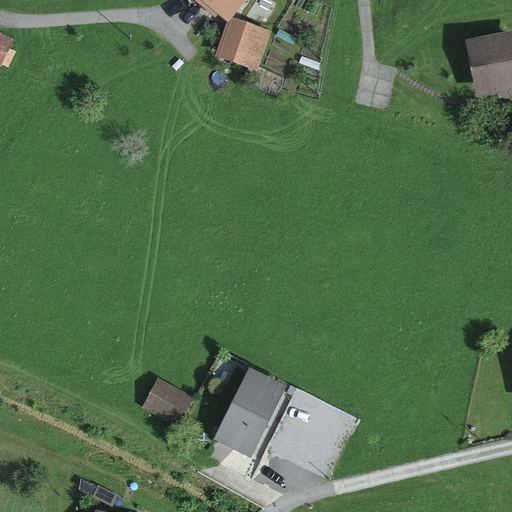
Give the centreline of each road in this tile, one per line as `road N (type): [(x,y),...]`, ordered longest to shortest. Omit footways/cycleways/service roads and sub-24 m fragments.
road 1 (track): [(277,508),(207,464),(0,364)]
road 2 (residential): [(272,511),(298,497),(511,446)]
